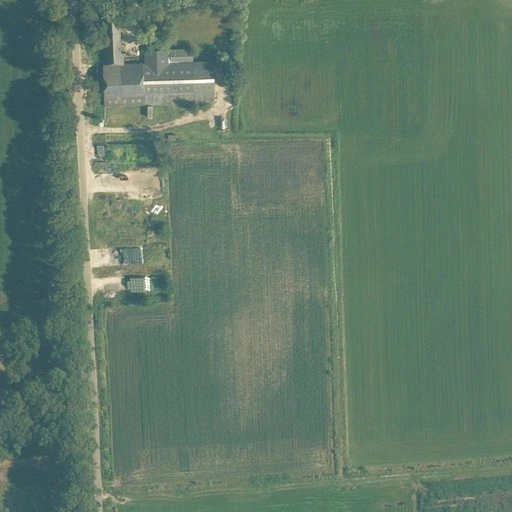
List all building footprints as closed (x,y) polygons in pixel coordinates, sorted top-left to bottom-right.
[(105,19),(119,18),(129,18),(129,8),(119,8),(119,7),(104,8),(105,19)] [(105,19),(106,35),(120,35),(119,18),(105,19)] [(106,35),(107,63),(123,63),(123,51),(120,52),(120,35),(106,35)] [(145,63),(143,63),(144,103),(144,104),(214,101),(212,60),(192,61),(192,48),(168,49),(168,48),(144,49),(145,63)] [(123,63),(107,63),(103,64),(104,105),(144,103),(143,63),(143,62),(123,63)] [(140,191),(140,175),(120,174),(119,190),(140,191)] [(8,382),(0,382),(0,407),(9,407),(8,382)]
